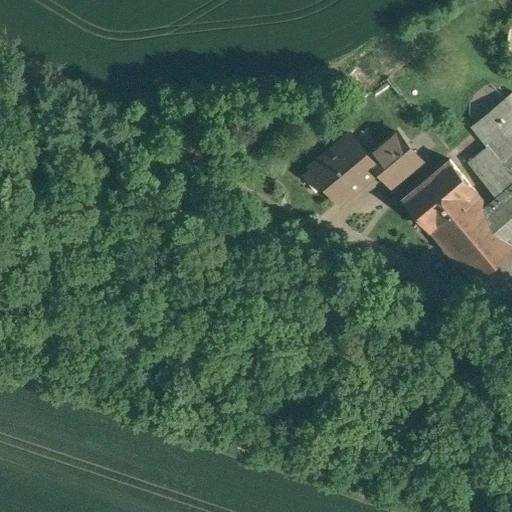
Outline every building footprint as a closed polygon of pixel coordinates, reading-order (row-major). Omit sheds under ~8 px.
[(511,92),(471,126),(488,146),(469,162),(493,192),(484,199),(511,233),(511,92)] [(420,159),(397,132),(369,156),(351,134),(312,168),(339,201),(378,169),(391,184),(409,169),(416,164),(415,163),(420,159)] [(477,190),(451,158),(404,197),(429,228),(477,190)] [(511,233),(484,199),(477,190),(429,228),(473,281),(511,248),(511,233)] [(327,259),(316,278),(325,284),(337,266),(327,259)]
